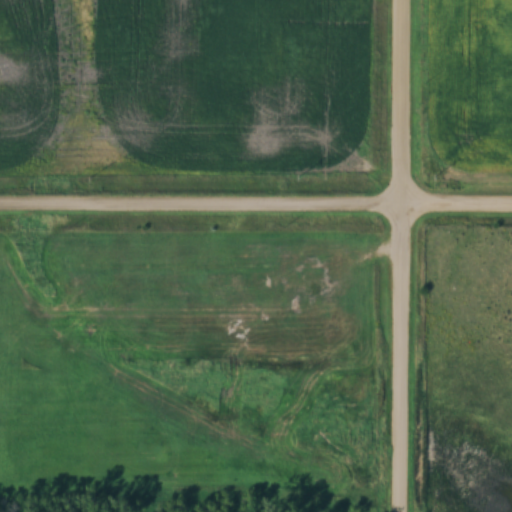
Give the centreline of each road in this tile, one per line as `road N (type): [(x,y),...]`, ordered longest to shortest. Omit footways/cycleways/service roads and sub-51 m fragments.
road 1 (residential): [(404,511),(406,0)]
road 2 (residential): [(0,205),(511,205)]
